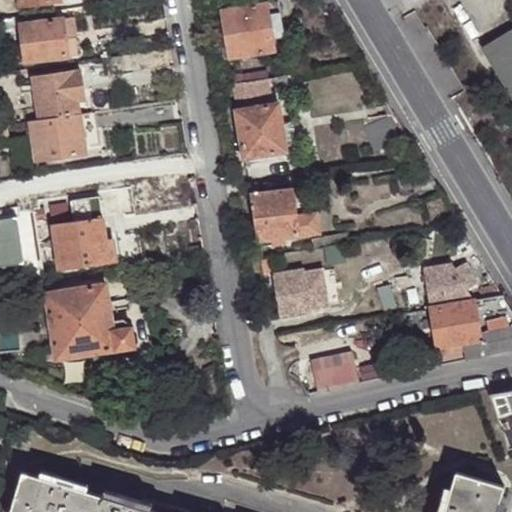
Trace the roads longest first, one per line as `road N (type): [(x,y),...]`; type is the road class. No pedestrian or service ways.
road 1 (residential): [(180,0),(255,423)]
road 2 (secondary): [(511,257),(359,0)]
road 3 (residential): [(0,384),(152,437),(186,440),(255,423)]
road 4 (residential): [(255,423),(511,364)]
road 5 (residential): [(298,511),(227,490),(182,498),(96,474)]
